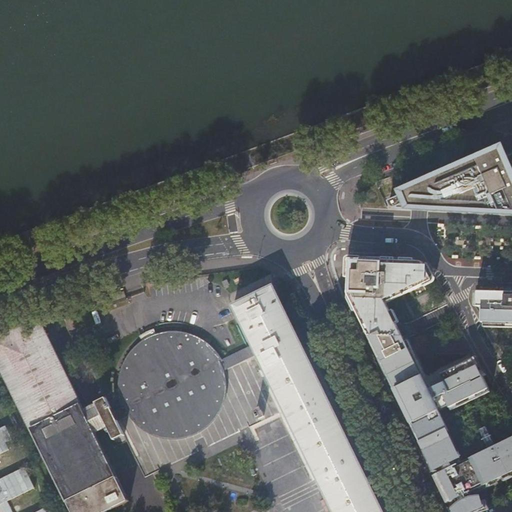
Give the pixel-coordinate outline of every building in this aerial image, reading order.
[(511,153),(505,157),(500,145),(425,178),(422,180),(419,182),(417,184),(415,187),(412,192),(410,196),(410,199),(406,197),(404,194),(388,201),(388,204),(390,206),(392,208),(393,208),(395,208),(396,208),(473,214),(509,216),(511,215),(511,153)] [(349,259),(348,284),(349,284),(422,287),(423,286),(422,283),(432,278),(422,262),(349,259)] [(348,284),(348,293),(369,336),(403,337),(419,338),(413,326),(397,325),(385,300),(407,290),(409,293),(422,287),(349,284),(348,284)] [(383,511),(358,460),(362,458),(308,348),(304,350),(273,287),(233,306),(253,349),(258,358),(264,372),(260,374),(313,480),(313,482),(310,483),(324,511),(383,511)] [(511,290),(489,290),(482,289),(474,302),(486,323),(511,322),(511,290)] [(112,413),(105,398),(96,402),(97,405),(83,412),(39,322),(0,336),(0,364),(71,511),(111,511),(128,504),(94,433),(107,425),(114,439),(123,435),(116,421),(112,413)] [(233,395),(234,390),(234,389),(233,383),(232,378),(230,371),(228,366),(226,362),(223,357),(220,353),(216,349),(211,344),(208,342),(202,339),(197,337),(190,334),(186,333),(180,333),(174,333),(169,333),(163,334),(157,336),(151,338),(146,341),(142,344),(139,346),(133,352),(129,357),(126,363),(123,367),(121,373),(120,379),(119,384),(119,390),(119,394),(120,400),(121,406),(122,408),(124,415),(125,417),(126,418),(130,424),(133,428),(137,432),(141,436),(146,439),(151,442),(156,444),(160,445),(167,447),(172,447),(178,448),(184,447),(189,446),(192,445),(199,443),(204,440),(210,437),(214,433),(218,430),(221,426),(224,422),(227,417),(229,412),(231,406),(233,400),(233,395)] [(403,337),(369,336),(406,412),(483,378),(480,373),(484,371),(478,360),(441,374),(445,383),(430,389),(426,381),(424,382),(421,376),(419,371),(418,369),(403,337)] [(258,358),(253,349),(226,362),(228,366),(230,371),(258,358)] [(483,378),(406,412),(454,511),(479,511),(489,508),(486,501),(481,500),(478,493),(470,493),(469,490),(501,476),(502,480),(510,477),(509,473),(511,471),(511,438),(463,460),(456,463),(455,460),(461,457),(439,409),(449,405),(451,410),(459,407),(457,403),(469,398),(471,402),(479,398),(477,395),(489,389),(483,378)] [(491,392),(489,389),(477,395),(479,398),(491,392)] [(459,407),(471,402),(469,398),(457,403),(459,407)] [(124,415),(122,408),(112,413),(116,421),(125,417),(124,415)] [(5,427),(0,429),(0,453),(14,448),(5,427)] [(28,468),(0,478),(0,511),(13,511),(9,499),(36,488),(28,468)]
